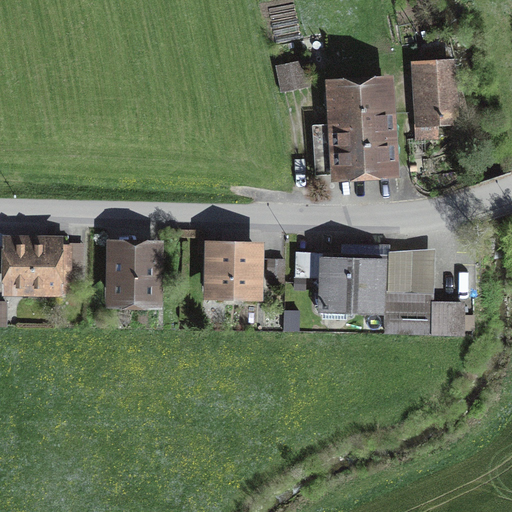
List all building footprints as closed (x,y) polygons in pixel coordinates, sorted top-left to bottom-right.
[(310,86),(305,60),(276,66),(282,92),(310,86)] [(425,86),(413,87),(416,138),(437,136),(436,119),(453,118),(450,66),(423,67),(425,86)] [(317,175),(389,170),(384,83),(327,87),(329,125),(313,126),(317,175)] [(433,306),(433,296),(382,294),(383,260),(389,261),(390,245),(341,243),(341,259),(323,258),(322,310),(385,312),(384,332),(463,335),(464,306),(433,306)] [(48,291),(69,292),(69,246),(10,245),(10,285),(48,286),(48,291)] [(113,300),(155,301),(156,247),(114,246),(113,300)] [(211,290),(256,291),(257,250),(212,249),(211,290)] [(299,254),(298,272),(320,273),(321,256),(299,254)] [(283,284),(284,259),(269,259),(268,283),(283,284)]
